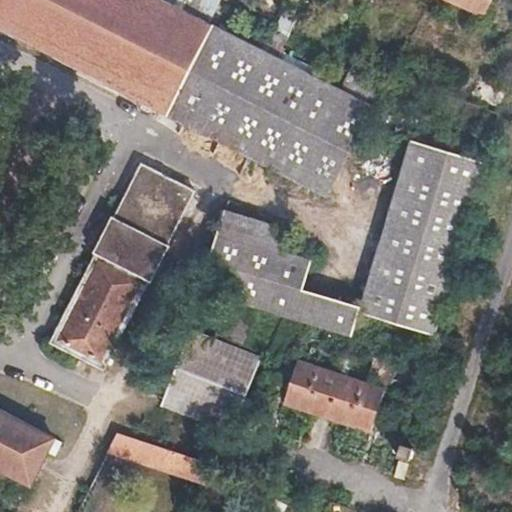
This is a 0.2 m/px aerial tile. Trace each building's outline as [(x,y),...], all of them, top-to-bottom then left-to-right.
[(0,0),(0,27),(168,112),(215,23),(169,0),(0,0)] [(499,0),(448,0),(493,18),(499,0)] [(366,97),(215,23),(168,112),(331,196),(343,172),(366,97)] [(502,106),(506,87),(475,80),(471,99),(502,106)] [(479,161),(415,140),(392,213),(426,223),(457,233),(479,161)] [(118,218),(115,217),(97,254),(101,255),(53,344),(109,371),(155,281),(158,283),(176,248),(172,247),(200,192),(146,165),(118,218)] [(279,252),(286,230),(223,211),(200,290),(352,336),(360,307),(303,289),(311,261),(279,252)] [(426,223),(392,213),(364,301),(361,311),(424,331),(457,233),(426,223)] [(234,429),(263,353),(193,327),(165,403),(234,429)] [(350,377),(298,360),(283,404),(334,422),(350,377)] [(387,389),(350,377),(334,422),(371,435),(387,389)] [(0,468),(32,485),(35,487),(57,440),(0,411),(0,468)] [(417,448),(407,444),(402,456),(414,459),(417,448)]
